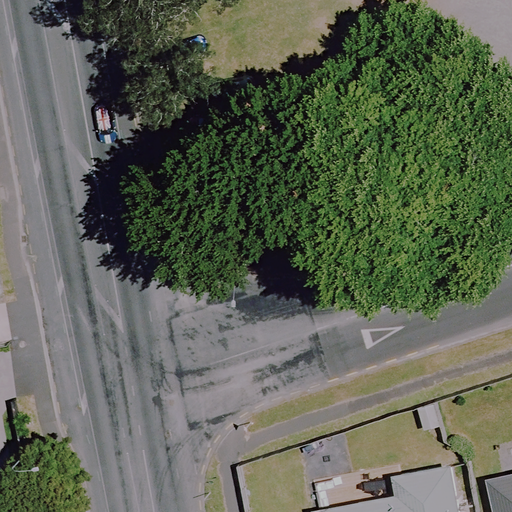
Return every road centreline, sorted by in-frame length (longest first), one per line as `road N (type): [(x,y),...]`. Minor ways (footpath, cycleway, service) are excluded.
road 1 (residential): [(121,385),(193,370),(511,264)]
road 2 (secondary): [(121,385),(49,0)]
road 3 (secondary): [(144,511),(121,385)]
